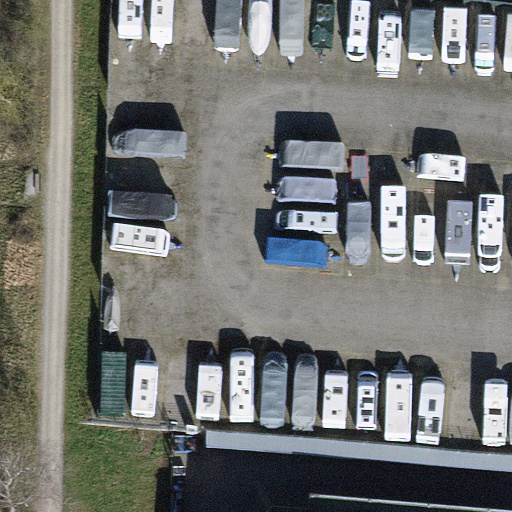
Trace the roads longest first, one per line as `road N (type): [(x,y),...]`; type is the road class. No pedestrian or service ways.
road 1 (track): [(49,511),(63,0)]
road 2 (unknown): [(496,511),(278,489),(232,511)]
